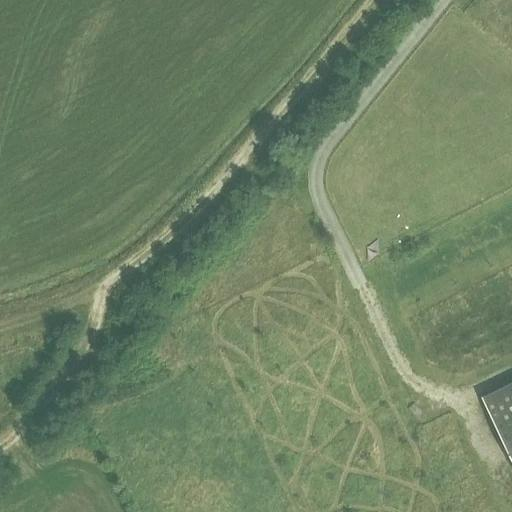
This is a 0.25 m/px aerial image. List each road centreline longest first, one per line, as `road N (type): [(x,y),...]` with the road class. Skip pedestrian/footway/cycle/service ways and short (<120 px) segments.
road 1 (track): [(105,288),(190,217),(375,0)]
road 2 (track): [(105,288),(80,351),(0,446)]
